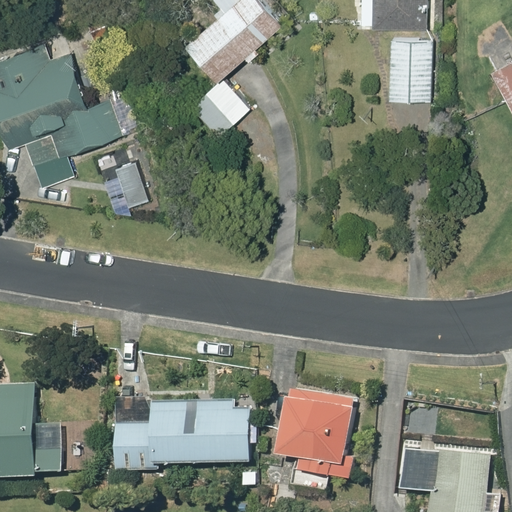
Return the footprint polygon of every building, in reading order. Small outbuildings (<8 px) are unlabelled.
[(262,0),(231,0),(184,40),(215,77),(245,52),(247,54),(256,46),(254,44),(281,22),(262,0)] [(426,0),(372,0),(372,26),(426,27),(426,0)] [(391,38),(390,98),(431,99),(431,38),(391,38)] [(42,39),(0,54),(0,146),(49,129),(58,154),(120,132),(106,94),(101,96),(91,69),(77,74),(68,50),(48,57),(42,39)] [(511,53),(491,64),(511,104),(511,53)] [(222,75),(190,103),(218,134),(250,106),(222,75)] [(37,444),(36,378),(0,378),(0,470),(37,470),(37,467),(64,466),(63,444),(37,444)] [(302,450),(300,463),(351,472),(354,460),(346,459),(356,401),(288,389),(278,445),(302,450)] [(237,396),(152,397),(152,417),(116,418),(116,465),(159,464),(158,457),(250,456),(250,402),(237,402),(237,396)] [(422,485),(432,486),(429,511),(483,511),(485,501),(493,502),(495,490),(488,489),(492,450),(439,444),(436,471),(424,470),(422,485)]
